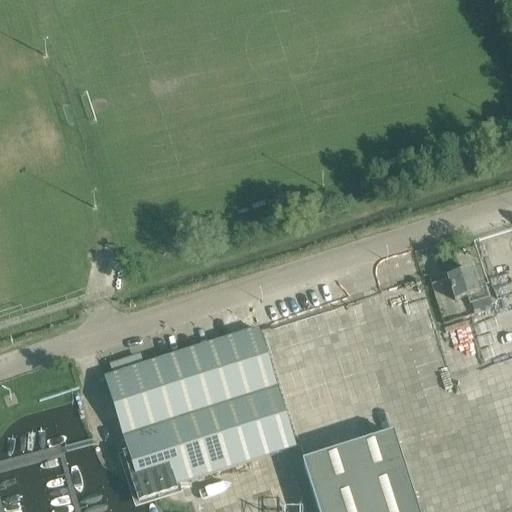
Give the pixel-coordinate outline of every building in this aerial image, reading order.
[(448,279),(451,288),(451,289),(452,293),(453,293),(456,302),(468,298),(470,306),(489,300),(485,286),(477,289),(472,272),(448,279)] [(385,298),(399,344),(435,333),(420,286),(385,298)] [(105,380),(142,497),(296,449),(259,331),(105,380)] [(290,349),(292,366),(308,363),(306,347),(290,349)] [(89,478),(69,405),(51,410),(72,483),(89,478)] [(303,464),(318,511),(418,511),(394,435),(303,464)]
